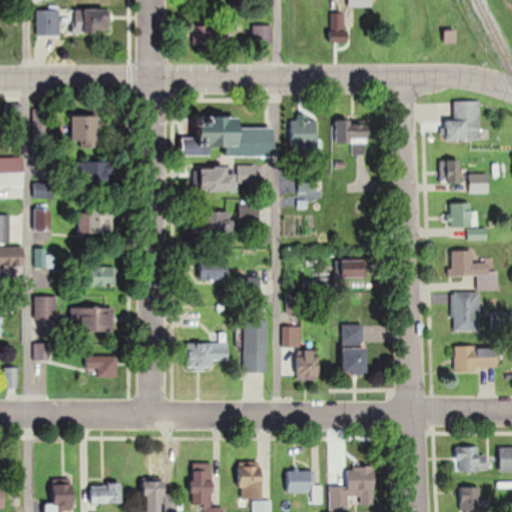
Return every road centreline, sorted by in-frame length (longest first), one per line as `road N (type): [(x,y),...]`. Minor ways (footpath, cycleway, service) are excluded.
road 1 (residential): [(511,89),(400,77),(0,78)]
road 2 (residential): [(0,410),(511,412)]
road 3 (residential): [(413,511),(400,77)]
road 4 (residential): [(148,412),(147,0)]
